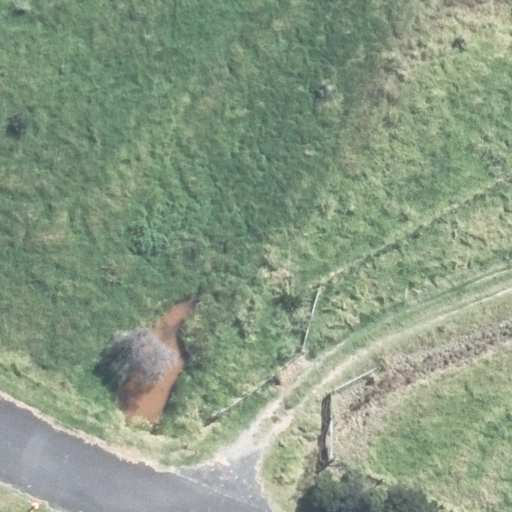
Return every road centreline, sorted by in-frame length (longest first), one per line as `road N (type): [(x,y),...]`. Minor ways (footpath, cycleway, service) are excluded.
road 1 (track): [(184,503),(353,348),(511,276)]
road 2 (unclassified): [(201,511),(0,413)]
